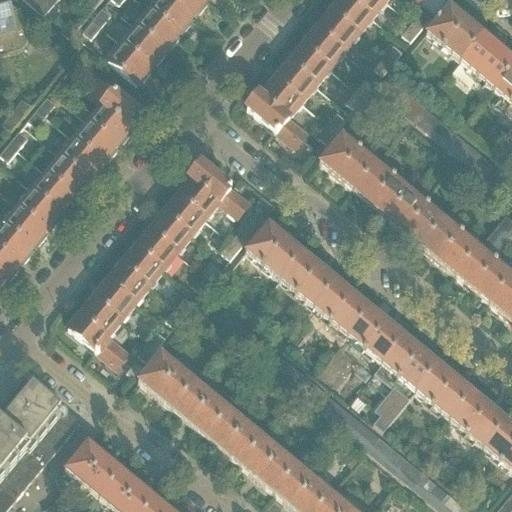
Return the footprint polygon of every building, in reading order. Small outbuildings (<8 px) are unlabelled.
[(18,0),(41,20),(58,1),(57,0),(18,0)] [(124,0),(111,0),(109,2),(117,9),(124,0)] [(163,0),(161,0),(148,16),(176,39),(181,33),(183,34),(191,25),(189,23),(190,22),(163,0)] [(198,0),(163,0),(190,22),(195,16),(197,17),(205,8),(203,6),(204,5),(198,0)] [(343,0),(342,2),(369,24),(384,7),(375,0),(343,0)] [(0,3),(0,60),(17,56),(19,55),(21,53),(23,52),(24,51),(25,49),(26,48),(26,47),(27,45),(27,43),(27,42),(27,39),(19,12),(8,16),(4,2),(0,3)] [(330,16),(328,18),(356,41),(369,24),(342,2),(338,6),(336,5),(328,14),(330,16)] [(424,39),(458,68),(482,40),(448,11),(424,39)] [(100,14),(91,25),(99,32),(108,21),(100,14)] [(148,16),(134,33),(162,56),(167,50),(169,51),(177,42),(175,40),(176,39),(148,16)] [(420,17),(410,29),(418,35),(428,23),(420,17)] [(316,33),(314,35),(342,58),(356,41),(328,18),(324,23),(322,21),(314,31),(316,33)] [(59,37),(66,43),(76,31),(68,25),(59,37)] [(99,32),(91,25),(81,36),(89,43),(99,32)] [(418,35),(410,29),(401,40),(409,47),(418,35)] [(134,33),(120,50),(148,73),(153,67),(155,69),(163,59),(161,57),(162,56),(134,33)] [(302,50),(301,51),(329,74),(342,58),(314,35),(310,40),(308,39),(300,48),(302,50)] [(458,68),(492,96),(511,72),(511,65),(482,40),(458,68)] [(148,73),(120,50),(106,67),(134,90),(139,84),(141,85),(149,76),(147,74),(148,73)] [(392,50),(382,63),(390,70),(401,57),(392,50)] [(288,67),(287,68),(315,91),(329,74),(301,51),(296,57),(294,56),(286,65),(288,67)] [(390,70),(382,63),(372,74),(381,81),(390,70)] [(274,83),(273,85),(301,108),(315,91),(287,68),(282,74),(280,72),(272,82),(274,83)] [(511,72),(492,96),(511,112),(511,72)] [(130,136),(131,135),(142,122),(94,83),(82,97),(100,112),(130,136)] [(388,83),(383,90),(416,118),(422,111),(388,83)] [(364,84),(355,96),(363,102),(373,91),(364,84)] [(49,97),(58,104),(68,92),(59,85),(49,97)] [(266,90),(258,100),(259,101),(259,102),(286,125),(287,124),(301,108),(273,85),(268,91),(266,90)] [(423,85),(413,97),(426,108),(436,95),(423,85)] [(377,97),(411,125),(416,118),(383,90),(377,97)] [(345,107),(353,114),(354,114),(363,102),(355,96),(345,107)] [(259,101),(258,100),(246,114),(294,153),(306,139),(287,124),(286,125),(259,102),(259,101)] [(45,102),(36,114),(44,121),(54,109),(45,102)] [(21,105),(11,117),(19,123),(29,111),(21,105)] [(416,118),(450,146),(455,139),(422,111),(416,118)] [(121,147),(130,136),(100,112),(87,128),(115,151),(119,145),(121,147)] [(44,121),(36,114),(26,126),(34,133),(44,121)] [(19,123),(11,117),(1,129),(8,135),(19,123)] [(336,118),(326,130),(335,137),(344,125),(336,118)] [(411,125),(445,153),(450,146),(416,118),(411,125)] [(87,128),(73,145),(101,168),(105,162),(107,164),(115,154),(113,153),(115,151),(87,128)] [(335,137),(326,130),(317,141),(325,148),(335,137)] [(17,136),(8,148),(16,155),(26,143),(17,136)] [(450,146),(484,175),(489,168),(455,139),(450,146)] [(318,168),(352,196),(375,169),(341,140),(318,168)] [(310,144),(306,149),(316,158),(321,153),(310,144)] [(73,145),(59,162),(87,185),(92,179),(94,180),(101,171),(99,170),(101,168),(73,145)] [(445,153),(479,181),(484,175),(450,146),(445,153)] [(16,155),(8,148),(0,157),(0,161),(6,167),(16,155)] [(59,162),(45,179),(73,202),(78,196),(80,197),(88,188),(85,186),(87,185),(59,162)] [(484,175),(511,198),(511,186),(489,168),(484,175)] [(200,169),(188,183),(190,185),(218,208),(236,223),(248,209),(200,169)] [(352,196),(386,224),(409,197),(375,169),(352,196)] [(479,181),(511,208),(511,198),(484,175),(479,181)] [(45,179),(31,196),(58,219),(64,213),(66,215),(73,205),(71,204),(73,202),(45,179)] [(182,196),(177,202),(204,225),(218,208),(190,185),(188,183),(179,194),(182,196)] [(31,196),(17,213),(44,236),(50,230),(52,232),(59,222),(57,220),(58,219),(31,196)] [(386,224),(420,253),(443,225),(409,197),(386,224)] [(168,213),(163,219),(190,242),(204,225),(177,202),(175,203),(173,201),(165,211),(168,213)] [(17,213),(3,230),(30,253),(35,247),(38,249),(45,239),(43,237),(44,236),(17,213)] [(151,233),(148,236),(176,259),(190,242),(163,219),(162,220),(159,218),(149,231),(151,233)] [(477,253),(454,280),(488,309),(511,281),(491,264),(511,237),(511,228),(504,222),(478,254),(477,253)] [(420,253),(454,280),(477,253),(443,225),(420,253)] [(3,230),(0,233),(0,256),(16,270),(21,264),(24,265),(31,256),(29,254),(30,253),(3,230)] [(244,258),(278,286),(301,258),(267,230),(244,258)] [(140,247),(135,253),(162,276),(176,259),(148,236),(147,237),(145,235),(137,245),(140,247)] [(239,236),(231,247),(239,253),(247,242),(239,236)] [(239,253),(231,247),(221,259),(229,265),(239,253)] [(126,264),(121,270),(148,292),(162,276),(135,253),(133,254),(131,252),(124,262),(126,264)] [(0,256),(0,285),(2,287),(7,281),(10,283),(17,273),(15,271),(16,270),(0,256)] [(278,286),(312,314),(335,286),(301,258),(278,286)] [(112,281),(107,287),(134,309),(148,292),(121,270),(119,271),(117,269),(110,279),(112,281)] [(211,270),(203,281),(211,287),(219,276),(211,270)] [(211,287),(203,281),(193,293),(201,299),(211,287)] [(488,309),(511,328),(511,281),(488,309)] [(98,297),(93,303),(120,326),(134,309),(107,287),(105,288),(103,286),(96,296),(98,297)] [(339,350),(346,342),(369,314),(335,286),(312,314),(305,322),(339,350)] [(83,315),(78,321),(107,343),(120,326),(93,303),(91,305),(89,303),(81,313),(83,315)] [(208,303),(203,309),(237,337),(242,331),(208,303)] [(183,304),(175,314),(183,321),(191,310),(183,304)] [(197,316),(230,344),(237,337),(203,309),(197,316)] [(183,321),(175,314),(165,326),(173,333),(183,321)] [(346,342),(380,370),(403,342),(369,314),(346,342)] [(255,315),(246,327),(255,334),(264,322),(255,315)] [(107,343),(78,321),(67,334),(115,374),(127,360),(107,343)] [(275,359),(242,331),(237,337),(270,365),(275,359)] [(155,337),(147,348),(155,355),(163,344),(155,337)] [(230,344),(264,373),(270,365),(237,337),(230,344)] [(379,421),(372,429),(382,438),(408,405),(404,402),(410,395),(414,398),(437,370),(403,342),(380,370),(372,380),(390,395),(373,416),(379,421)] [(155,355),(147,348),(137,360),(145,367),(155,355)] [(138,387),(172,415),(194,387),(161,359),(138,387)] [(309,387),(275,359),(270,365),(304,393),(309,387)] [(264,373),(298,401),(304,393),(270,365),(264,373)] [(135,367),(126,377),(132,383),(141,372),(135,367)] [(414,398),(448,426),(471,398),(437,370),(414,398)] [(172,415),(205,443),(228,415),(194,387),(172,415)] [(343,415),(309,387),(304,393),(338,421),(343,415)] [(0,511),(8,511),(80,427),(57,408),(55,409),(31,388),(0,425),(0,511)] [(298,401),(332,429),(338,421),(304,393),(298,401)] [(448,426),(482,454),(505,426),(471,398),(448,426)] [(205,443),(239,471),(262,443),(228,415),(205,443)] [(377,443),(343,415),(338,421),(372,449),(377,443)] [(332,429),(365,457),(372,449),(338,421),(332,429)] [(511,431),(505,426),(482,454),(511,479),(511,431)] [(239,471),(273,499),(296,471),(262,443),(239,471)] [(411,471),(377,443),(372,449),(406,477),(411,471)] [(73,464),(63,477),(67,481),(71,484),(88,498),(97,505),(120,477),(86,449),(73,464)] [(365,457),(399,485),(406,477),(372,449),(365,457)] [(350,456),(342,466),(350,473),(358,463),(350,456)] [(273,499),(288,511),(319,511),(330,499),(296,471),(273,499)] [(445,499),(411,471),(406,477),(440,504),(445,499)] [(120,477),(97,505),(99,507),(105,511),(148,511),(154,505),(120,477)] [(399,485),(431,511),(433,511),(440,504),(406,477),(399,485)] [(511,511),(511,497),(499,511),(511,511)] [(319,511),(345,511),(330,499),(319,511)] [(460,511),(445,499),(440,504),(449,511),(460,511)]
